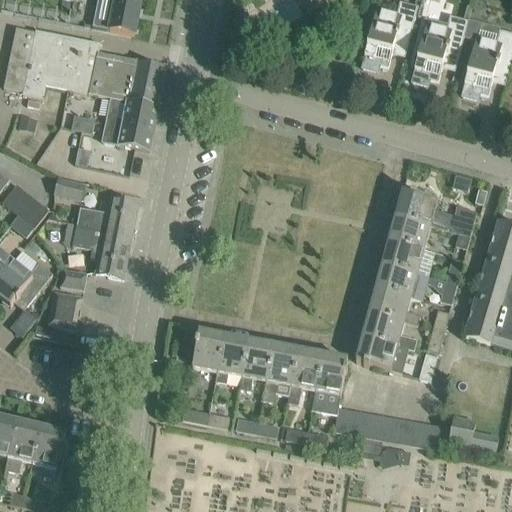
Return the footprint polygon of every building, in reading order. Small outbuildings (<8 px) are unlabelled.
[(98,0),(93,30),(134,38),(141,0),(98,0)] [(364,59),(365,59),(362,71),(378,76),(380,69),(388,71),(394,52),(406,55),(418,10),(400,5),(396,19),(376,13),(370,39),(364,59)] [(414,73),(415,73),(412,85),(428,90),(430,83),(438,85),(444,66),(456,69),(468,24),(450,19),(446,33),(426,28),(420,54),(414,73)] [(47,90),(128,106),(128,104),(158,110),(166,70),(99,57),(101,47),(36,34),(36,36),(17,32),(4,91),(24,96),(23,98),(44,103),(47,90)] [(464,87),(465,87),(462,100),(478,104),(480,97),(488,100),(494,80),(506,83),(511,62),(511,36),(499,33),(496,47),(476,42),(464,87)] [(159,110),(158,110),(128,104),(128,106),(112,103),(104,146),(149,155),(159,110)] [(74,118),(72,133),(92,137),(95,122),(74,118)] [(0,174),(0,196),(10,183),(0,174)] [(59,183),(55,198),(81,205),(85,191),(59,183)] [(2,207),(18,220),(32,202),(17,189),(2,207)] [(479,192),(475,206),(484,208),(487,195),(479,192)] [(431,229),(459,237),(471,240),(477,216),(457,210),(454,219),(435,214),(438,205),(416,199),(416,198),(411,196),(411,197),(403,195),(402,196),(403,197),(397,220),(431,230),(431,229)] [(49,215),(47,213),(32,202),(18,220),(34,233),(49,215)] [(80,212),(76,231),(103,236),(104,232),(133,238),(139,207),(111,202),(108,217),(80,212)] [(397,220),(390,244),(424,254),(431,230),(397,220)] [(511,353),(511,228),(498,225),(464,340),(511,353)] [(68,229),(64,247),(73,248),(76,231),(68,229)] [(95,277),(124,283),(133,238),(104,232),(103,236),(76,231),(73,248),(72,251),(92,255),(90,262),(98,264),(95,277)] [(459,237),(455,250),(467,253),(471,240),(459,237)] [(433,256),(424,254),(390,244),(384,269),(418,278),(427,280),(433,256)] [(0,257),(0,282),(12,267),(0,257)] [(451,265),(446,285),(457,288),(463,269),(451,265)] [(28,308),(41,292),(51,279),(41,271),(32,282),(31,282),(12,267),(0,282),(0,300),(10,309),(9,309),(10,310),(15,304),(16,305),(19,301),(28,308)] [(411,302),(418,278),(384,269),(377,293),(411,302)] [(84,297),(88,278),(64,273),(60,292),(84,297)] [(440,305),(452,308),(457,288),(446,285),(440,305)] [(421,319),(407,315),(411,302),(377,293),(371,317),(413,328),(418,330),(421,319)] [(55,295),(48,329),(76,335),(83,301),(55,295)] [(432,334),(444,337),(449,317),(438,314),(432,334)] [(409,341),(413,328),(371,317),(364,341),(398,350),(414,355),(418,344),(409,341)] [(438,357),(444,337),(432,334),(427,354),(438,357)] [(192,371),(212,375),(217,376),(224,342),(200,337),(200,336),(199,336),(197,344),(196,343),(195,349),(196,349),(192,371)] [(408,379),(411,370),(394,365),(398,350),(364,341),(358,365),(356,364),(356,365),(364,368),(364,369),(369,370),(370,369),(408,379)] [(240,390),(249,346),(224,342),(217,376),(216,385),(240,390)] [(250,395),(253,383),(266,385),(273,351),(249,346),(240,390),(240,393),(250,395)] [(273,407),(277,387),(291,390),(298,356),(273,351),(266,385),(263,404),(273,407)] [(315,395),(322,360),(298,356),(291,390),(288,407),(298,408),(301,392),(315,395)] [(426,358),(419,383),(431,386),(437,361),(426,358)] [(322,360),(315,395),(312,414),(338,419),(339,412),(338,412),(345,377),(346,378),(347,372),(346,372),(348,364),(346,364),(346,365),(322,360)] [(182,424),(207,429),(209,417),(184,412),(182,424)] [(335,436),(345,438),(350,414),(339,412),(338,419),(335,436)] [(361,416),(350,414),(345,438),(356,440),(361,416)] [(356,440),(364,441),(367,442),(372,418),(361,416),(356,440)] [(229,421),(209,417),(207,429),(227,432),(229,421)] [(382,420),(372,418),(367,442),(378,444),(382,420)] [(393,422),(382,420),(378,444),(383,445),(389,446),(393,422)] [(389,446),(400,448),(404,424),(393,422),(389,446)] [(454,422),(448,448),(496,457),(499,442),(474,437),(476,426),(454,422)] [(17,427),(0,423),(0,459),(9,461),(17,427)] [(256,438),(258,427),(238,423),(235,434),(256,438)] [(404,424),(400,448),(411,450),(415,426),(404,424)] [(411,450),(416,451),(421,452),(426,428),(415,426),(411,450)] [(33,467),(42,433),(17,427),(9,461),(4,481),(7,482),(9,475),(18,478),(22,464),(33,467)] [(258,427),(256,438),(277,442),(279,431),(258,427)] [(426,428),(421,452),(432,453),(437,430),(426,428)] [(437,430),(432,453),(443,455),(447,432),(437,430)] [(305,448),(307,436),(287,432),(285,444),(305,448)] [(42,433),(33,467),(57,473),(63,451),(64,451),(65,446),(64,445),(66,438),(65,437),(64,439),(42,433)] [(305,448),(326,452),(328,440),(307,436),(305,448)] [(362,455),(376,457),(380,458),(383,445),(378,444),(367,442),(364,441),(362,455)] [(407,469),(410,456),(398,454),(399,468),(407,469)] [(10,507),(21,510),(23,499),(12,497),(10,507)] [(21,510),(22,510),(28,511),(31,511),(34,502),(23,499),(21,510)]
